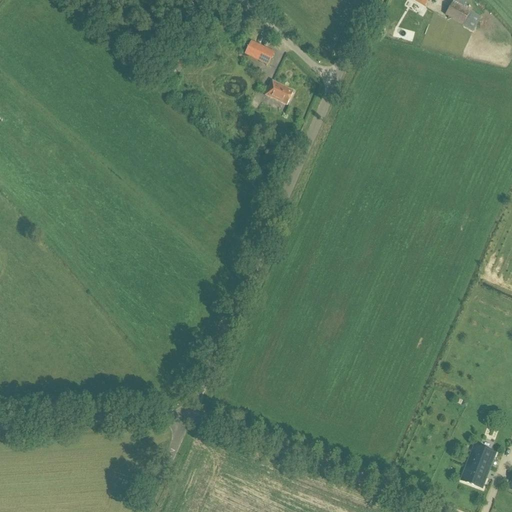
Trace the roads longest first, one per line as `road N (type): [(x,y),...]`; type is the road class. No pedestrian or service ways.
road 1 (unclassified): [(190,413),(369,0)]
road 2 (unclassified): [(447,511),(190,413)]
road 3 (unclassified): [(0,428),(190,413)]
road 4 (track): [(333,82),(243,0)]
